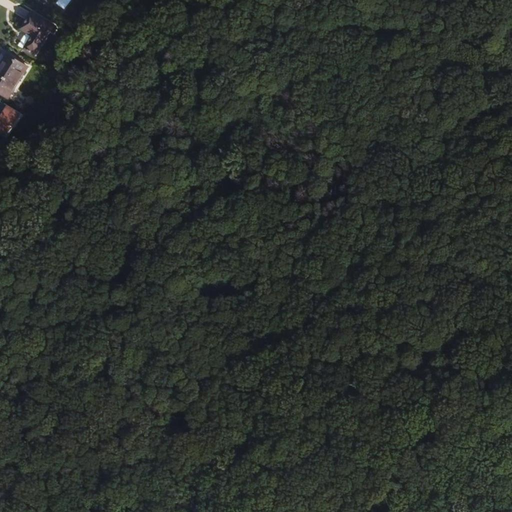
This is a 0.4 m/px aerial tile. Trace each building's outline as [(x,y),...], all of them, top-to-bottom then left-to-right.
[(57,0),(54,6),(66,13),(73,0),(57,0)] [(34,56),(52,27),(31,13),(21,29),(26,33),(18,46),(34,56)] [(0,94),(8,99),(27,67),(7,55),(0,66),(0,94)] [(27,92),(39,74),(32,70),(20,87),(27,92)] [(0,134),(6,138),(21,115),(8,107),(0,120),(0,134)]
